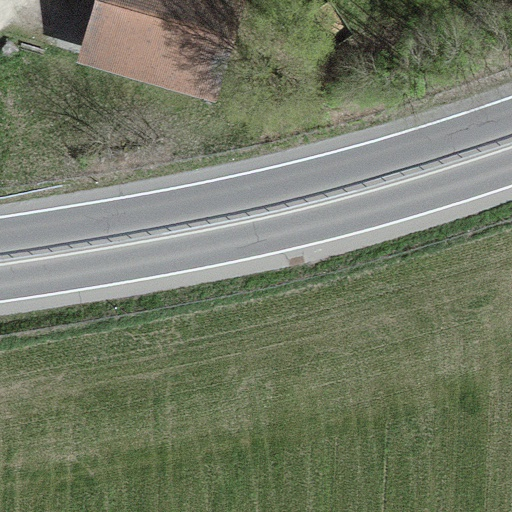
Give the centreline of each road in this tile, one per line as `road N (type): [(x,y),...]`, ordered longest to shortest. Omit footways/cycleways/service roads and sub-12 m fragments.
road 1 (trunk): [(511,129),(288,195),(0,246)]
road 2 (trunk): [(0,296),(298,241),(511,179)]
